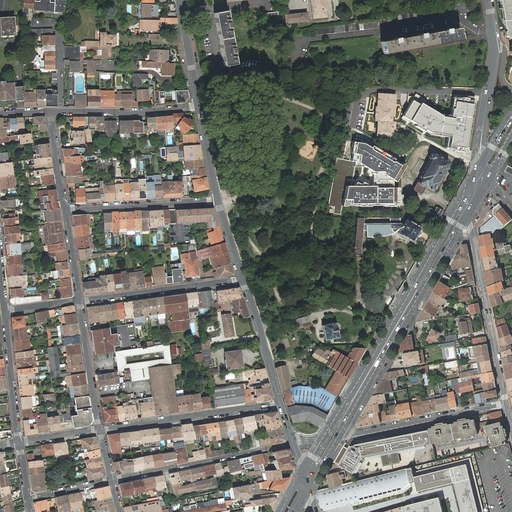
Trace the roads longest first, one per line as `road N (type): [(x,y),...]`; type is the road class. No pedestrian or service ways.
road 1 (primary): [(471,181),(323,436)]
road 2 (primary): [(341,431),(452,238)]
road 3 (residential): [(292,442),(111,480)]
road 4 (residential): [(99,430),(279,403)]
road 5 (residential): [(472,240),(505,404)]
road 6 (residential): [(505,404),(341,431)]
road 7 (residential): [(243,278),(79,299)]
road 8 (residential): [(65,210),(218,200)]
road 9 (residential): [(198,106),(50,111)]
road 10 (residential): [(79,299),(99,430)]
road 11 (tertiary): [(243,278),(279,403)]
